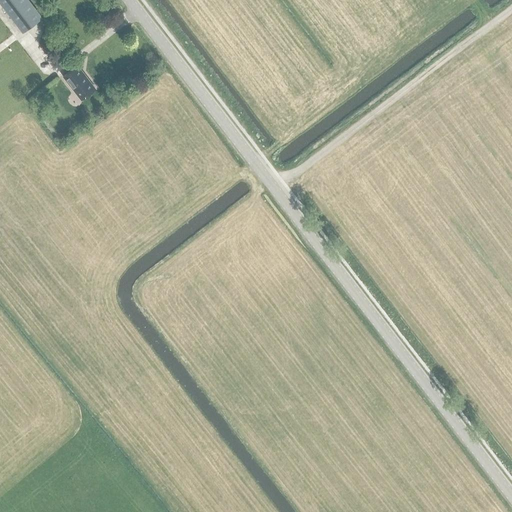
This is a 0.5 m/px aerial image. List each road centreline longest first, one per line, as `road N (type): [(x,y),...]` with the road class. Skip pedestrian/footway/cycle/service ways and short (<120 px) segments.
road 1 (secondary): [(511,499),(124,0)]
road 2 (unknown): [(511,1),(279,180)]
